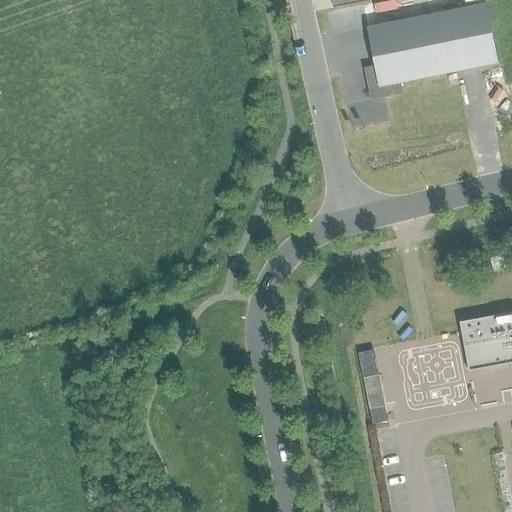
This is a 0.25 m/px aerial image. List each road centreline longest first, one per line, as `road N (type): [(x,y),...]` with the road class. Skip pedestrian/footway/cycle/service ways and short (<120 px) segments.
road 1 (unclassified): [(353,221),(309,238),(277,269),(262,309),(294,511)]
road 2 (unclassified): [(353,221),(302,0)]
road 3 (unclassified): [(511,179),(353,221)]
